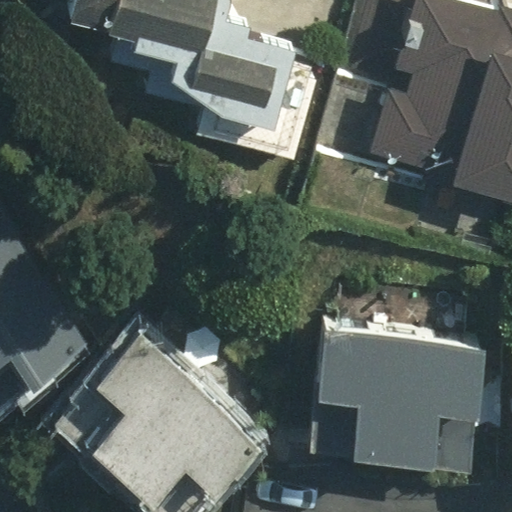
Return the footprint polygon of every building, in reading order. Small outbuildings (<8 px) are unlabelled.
[(110,61),(152,72),(148,88),(286,127),(296,92),(272,85),(278,61),(197,38),(208,0),(49,0),(45,14),(118,35),(110,61)] [(511,10),(470,0),(366,0),(348,72),(381,80),(363,152),(511,189),(511,10)] [(0,384),(77,335),(0,217),(0,384)] [(466,343),(303,324),(288,449),(452,468),(466,343)] [(174,511),(240,438),(119,331),(35,424),(134,511),(174,511)] [(511,347),(500,348),(502,476),(511,475),(511,347)]
